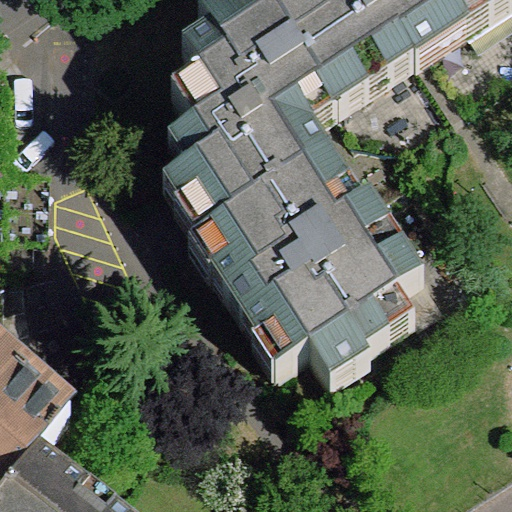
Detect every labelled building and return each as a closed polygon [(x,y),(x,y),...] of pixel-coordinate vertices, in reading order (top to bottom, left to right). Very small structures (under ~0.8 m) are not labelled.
[(340,129),(260,0),(241,0),(199,31),(211,48),(187,65),(202,91),(173,108),(197,144),(172,161),(189,188),(165,202),(199,258),(332,170),(317,144),(340,129)] [(511,21),(511,0),(260,0),(340,129),(511,21)] [(366,220),(332,170),(199,258),(193,264),(279,393),(312,369),(333,403),(373,376),(367,367),(416,335),(399,311),(428,294),(374,214),(366,220)] [(0,511),(5,511),(40,468),(70,426),(0,362),(0,511)] [(97,511),(40,468),(5,511),(97,511)]
